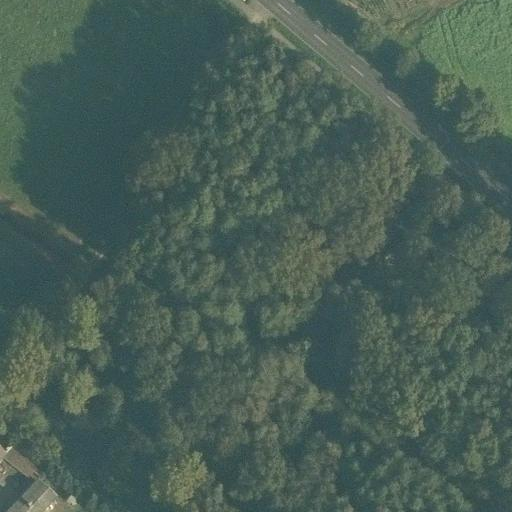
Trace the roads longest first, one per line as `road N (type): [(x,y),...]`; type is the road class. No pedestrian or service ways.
road 1 (track): [(0,375),(83,277),(270,3)]
road 2 (tertiary): [(266,0),(511,210)]
